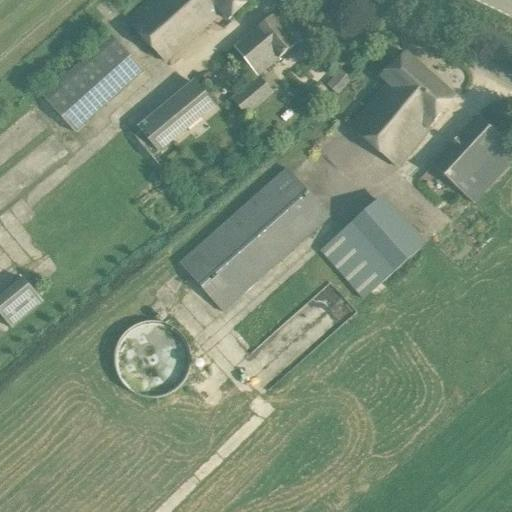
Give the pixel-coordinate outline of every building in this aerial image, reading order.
[(229,20),(250,0),(249,0),(150,0),(128,20),(166,62),(221,12),(229,20)] [(274,15),(235,47),(259,76),(298,44),(274,15)] [(44,96),(76,132),(145,71),(113,35),(44,96)] [(428,130),(456,98),(407,52),(381,76),(388,84),(353,127),(397,167),(428,130)] [(342,69),(328,85),(337,94),(352,78),(342,69)] [(259,76),(244,89),(231,100),(246,118),(274,94),(259,76)] [(194,80),(138,127),(142,132),(136,136),(154,157),(216,106),(194,80)] [(322,95),(328,89),(322,83),(317,88),(322,95)] [(474,204),(511,163),(511,148),(479,117),(433,165),(474,204)] [(222,312),(330,218),(287,169),(180,263),(222,312)] [(425,247),(382,197),(320,251),(363,301),(425,247)] [(0,294),(0,311),(14,327),(45,299),(22,274),(0,294)] [(119,328),(126,386),(178,380),(170,321),(119,328)]
